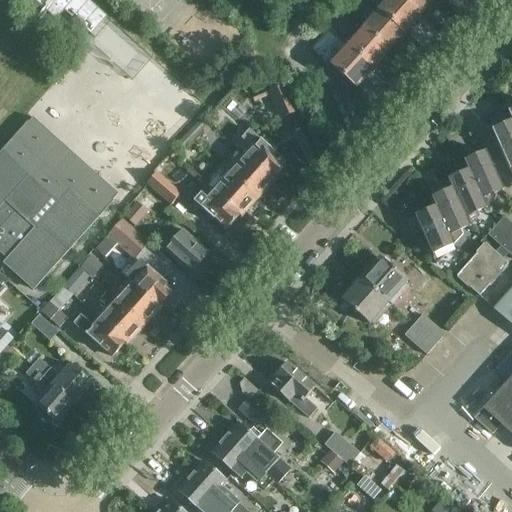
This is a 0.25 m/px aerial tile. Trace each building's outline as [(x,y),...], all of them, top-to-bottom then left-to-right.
[(422,15),(404,0),(388,0),(380,10),(406,33),(422,15)] [(435,0),(404,0),(422,15),(435,0)] [(406,33),(380,10),(364,28),(390,52),(406,33)] [(110,20),(94,38),(176,110),(192,92),(110,20)] [(390,52),(364,28),(348,46),(329,29),(329,30),(374,70),(390,52)] [(374,70),(329,30),(312,49),(331,65),(357,88),(374,70)] [(286,85),(268,92),(280,121),(298,113),(286,85)] [(34,292),(101,217),(114,203),(112,201),(118,194),(32,118),(0,153),(0,253),(7,260),(3,264),(34,292)] [(207,127),(201,121),(200,121),(176,145),(183,152),(207,127)] [(511,122),(491,132),(508,169),(509,169),(511,175),(511,122)] [(247,157),(246,159),(272,183),(274,181),(273,180),(286,165),(274,154),(275,153),(250,131),(241,140),(250,148),(244,155),(247,157)] [(465,161),(469,170),(482,200),(503,191),(486,152),(465,161)] [(272,183),(246,159),(232,175),(258,199),(272,183)] [(452,189),(466,220),(487,210),(482,200),(469,170),(448,180),(452,189)] [(163,172),(152,179),(169,205),(180,198),(163,172)] [(258,199),(232,175),(224,183),(216,176),(210,184),(244,215),(258,199)] [(244,215),(210,184),(208,186),(209,187),(195,203),(215,221),(216,219),(228,230),(241,215),(242,216),(244,215)] [(436,208),(450,238),(470,229),(466,220),(452,189),(432,198),(436,208)] [(450,238),(436,208),(415,217),(433,256),(454,247),(450,238)] [(511,224),(504,217),(488,235),(498,243),(511,227),(511,224)] [(123,219),(107,236),(94,250),(99,254),(112,241),(134,261),(150,244),(123,219)] [(511,227),(498,243),(507,252),(511,245),(511,227)] [(191,274),(209,254),(183,231),(165,252),(191,274)] [(457,277),(480,297),(509,264),(486,244),(457,277)] [(379,258),(360,279),(387,303),(406,283),(379,258)] [(139,262),(132,270),(128,266),(121,274),(126,278),(124,280),(158,310),(160,308),(158,306),(171,292),(159,281),(160,280),(139,262)] [(387,303),(360,279),(341,300),(368,324),(387,303)] [(158,310),(124,280),(120,285),(126,291),(116,302),(143,326),(158,310)] [(64,287),(50,303),(41,313),(60,329),(68,320),(60,312),(74,296),(64,287)] [(511,288),(493,311),(511,328),(511,288)] [(143,326),(116,302),(102,318),(129,342),(143,326)] [(42,314),(40,316),(31,325),(51,343),(59,333),(58,332),(59,330),(42,314)] [(413,327),(435,347),(445,336),(423,316),(413,327)] [(129,342),(102,318),(94,327),(87,321),(79,329),(99,347),(100,346),(113,358),(126,342),(128,344),(129,342)] [(405,336),(427,356),(435,347),(413,327),(405,336)] [(0,366),(4,370),(18,354),(10,346),(0,356),(0,366)] [(40,356),(32,350),(23,360),(32,367),(40,356)] [(71,366),(60,378),(40,359),(33,367),(73,404),(91,384),(71,366)] [(272,386),(297,408),(309,419),(318,409),(305,398),(315,388),(287,364),(275,378),(278,380),(272,386)] [(73,404),(33,367),(26,375),(37,385),(36,387),(45,395),(36,406),(56,423),(73,404)] [(511,376),(482,409),(511,436),(511,376)] [(255,394),(248,383),(229,394),(236,406),(255,394)] [(267,431),(257,442),(237,424),(236,425),(232,424),(228,429),(229,432),(224,438),(273,481),(278,486),(278,485),(292,470),(274,455),(283,445),(267,431)] [(325,446),(331,451),(350,467),(361,454),(336,433),(325,446)] [(273,481),(224,438),(220,443),(216,443),(212,447),(213,450),(211,453),(234,473),(239,468),(257,484),(265,491),(273,481)] [(203,462),(190,476),(230,511),(246,511),(220,489),(226,482),(203,462)] [(230,511),(190,476),(177,491),(200,511),(205,506),(211,511),(230,511)] [(481,484),(470,497),(484,510),(495,497),(481,484)] [(183,511),(169,500),(167,502),(164,501),(160,506),(161,509),(158,511),(183,511)]
